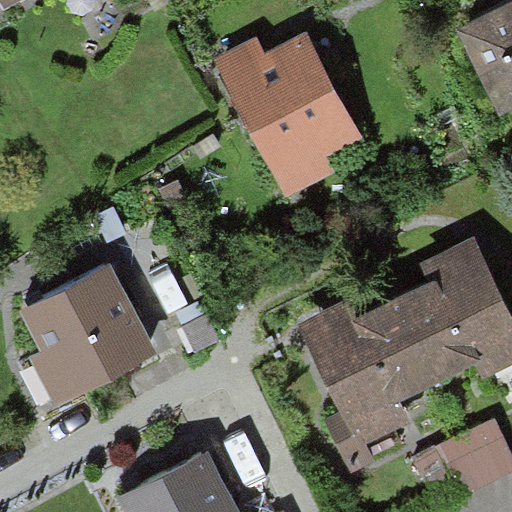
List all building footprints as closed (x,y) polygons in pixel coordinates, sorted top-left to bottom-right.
[(511,0),(479,0),(458,12),(499,88),(511,81),(511,0)] [(262,32),(218,56),(284,178),(365,135),(309,32),(273,51),(262,32)] [(354,286),(299,312),(361,439),(412,414),(399,386),(473,350),(483,371),(511,357),(511,293),(478,224),(424,250),(431,263),(359,298),(354,286)] [(156,348),(113,261),(20,308),(63,394),(156,348)] [(511,463),(511,441),(496,409),(413,451),(430,486),(453,475),(460,489),(511,463)] [(238,511),(203,448),(118,496),(126,511),(238,511)]
